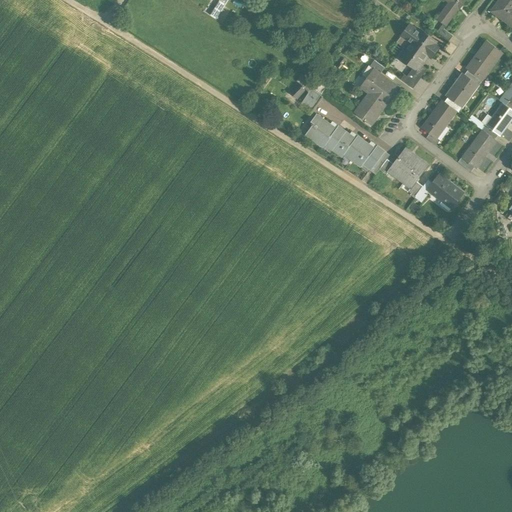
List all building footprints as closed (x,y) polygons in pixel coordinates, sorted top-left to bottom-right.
[(446,0),(451,4),(444,13),(442,12),(437,19),(443,24),(447,26),(452,20),(451,19),(458,10),(459,10),(466,0),(446,0)] [(511,0),(500,0),(492,11),(511,26),(511,0)] [(225,5),(219,1),(216,6),(222,10),(225,5)] [(219,13),(214,10),(210,16),(216,20),(219,13)] [(453,36),(444,29),(447,26),(443,24),(437,32),(449,41),(453,36)] [(419,32),(411,25),(402,37),(411,44),(401,58),(414,67),(411,71),(421,78),(427,69),(422,65),(424,63),(422,61),(426,55),(431,58),(439,47),(435,44),(437,42),(421,30),(419,32)] [(487,41),(466,69),(468,70),(479,78),(479,77),(483,80),(502,53),(487,41)] [(374,60),(369,66),(373,69),(374,68),(381,73),(385,68),(374,60)] [(384,80),(379,76),(381,73),(374,68),(373,69),(362,85),(373,94),(372,96),(385,106),(387,104),(389,105),(401,88),(393,83),(391,86),(384,81),(384,80)] [(479,78),(468,70),(464,75),(477,83),(476,84),(479,85),(483,80),(479,77),(479,78)] [(421,78),(411,71),(406,77),(404,75),(400,80),(413,89),(421,78)] [(463,74),(446,96),(448,98),(460,106),(462,107),(479,85),(476,84),(477,83),(464,75),(463,74)] [(297,96),(305,89),(299,83),(292,91),(297,96)] [(511,84),(503,96),(511,102),(511,84)] [(311,88),(305,98),(317,106),(323,97),(311,88)] [(385,106),(372,96),(365,105),(361,103),(354,112),(371,125),(377,118),(376,118),(385,106)] [(511,102),(503,96),(500,101),(503,103),(511,109),(511,102)] [(317,106),(305,98),(301,104),(313,111),(317,106)] [(460,106),(448,98),(445,102),(457,111),(456,111),(459,113),(462,107),(460,106)] [(443,101),(422,128),(430,134),(436,138),(437,138),(456,111),(457,111),(445,102),(443,101)] [(511,109),(503,103),(492,118),(490,116),(484,124),(484,123),(484,124),(488,127),(498,135),(500,136),(511,119),(511,109)] [(336,128),(317,115),(312,122),(313,123),(312,125),(314,126),(307,135),(330,152),(332,149),(346,131),(338,126),(336,128)] [(498,135),(488,127),(484,132),(495,139),(498,135)] [(484,132),(483,130),(469,150),(470,151),(464,159),(475,167),(476,168),(496,141),(484,132)] [(356,139),(346,131),(332,149),(349,162),(351,159),(365,141),(358,136),(356,139)] [(436,138),(430,134),(426,138),(436,145),(440,140),(437,138),(436,138)] [(375,149),(365,141),(351,159),(369,172),(370,171),(385,152),(377,146),(375,149)] [(420,160),(405,149),(394,164),(389,171),(411,188),(416,181),(428,165),(420,160)] [(385,152),(370,171),(376,174),(387,159),(390,155),(385,152)] [(394,164),(387,159),(380,169),(387,174),(389,171),(394,164)] [(475,167),(464,159),(461,164),(471,172),(475,167)] [(463,192),(452,184),(450,186),(438,176),(433,183),(427,190),(428,191),(437,197),(441,192),(444,195),(441,198),(452,206),(463,192)] [(423,186),(420,190),(426,194),(428,191),(427,190),(433,183),(428,179),(423,186)] [(416,181),(411,188),(409,191),(416,196),(420,190),(423,186),(416,181)]
